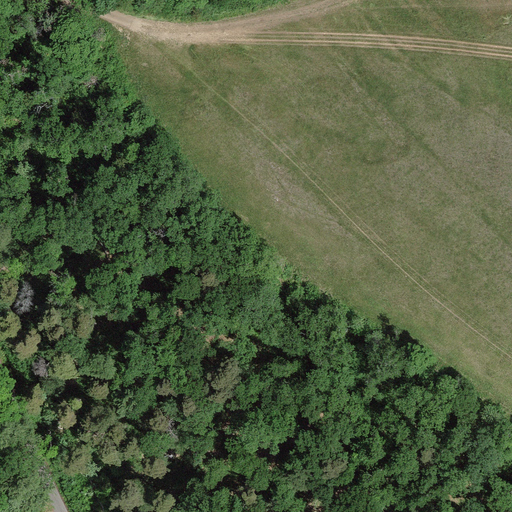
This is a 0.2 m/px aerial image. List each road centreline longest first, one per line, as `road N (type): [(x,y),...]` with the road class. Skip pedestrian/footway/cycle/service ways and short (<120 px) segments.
road 1 (track): [(511,356),(137,26)]
road 2 (track): [(511,53),(137,26)]
road 3 (unclassified): [(63,511),(0,382)]
road 4 (track): [(334,0),(212,30)]
